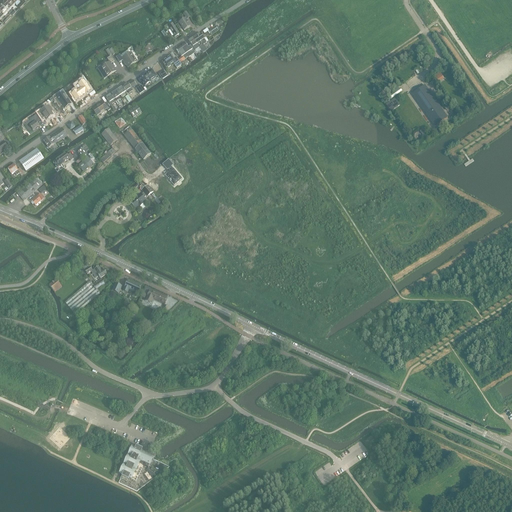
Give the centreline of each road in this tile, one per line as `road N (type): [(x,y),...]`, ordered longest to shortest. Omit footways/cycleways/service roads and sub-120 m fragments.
road 1 (unknown): [(0,335),(197,418),(270,372),(312,376),(511,469)]
road 2 (secondary): [(254,326),(511,447)]
road 3 (secondary): [(0,210),(249,324)]
road 4 (residential): [(0,167),(219,16)]
road 5 (unclassified): [(149,394),(96,369),(63,341),(0,319)]
road 6 (unclassified): [(215,387),(251,417),(335,459)]
